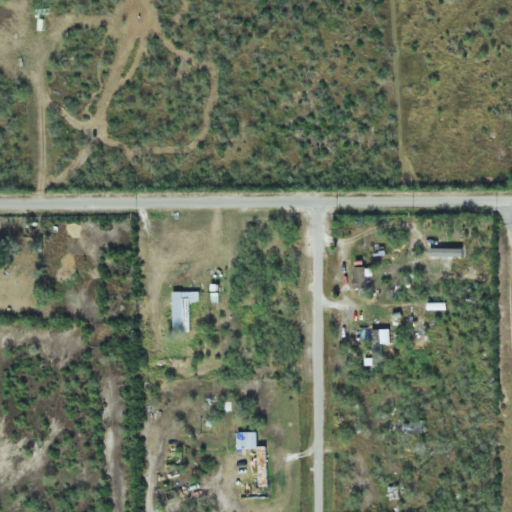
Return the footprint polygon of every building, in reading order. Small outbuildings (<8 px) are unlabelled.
[(0,27),(18,30),(21,6),(0,2),(0,27)] [(373,247),(373,255),(385,254),(385,247),(373,247)] [(175,331),(192,331),(192,320),(198,320),(198,291),(175,291),(175,331)] [(382,329),(371,329),(371,365),(382,365),(382,329)] [(258,449),(258,486),(269,486),(269,446),(258,446),(258,432),(238,432),(238,449),(258,449)] [(387,501),(400,501),(400,487),(387,487),(387,501)]
